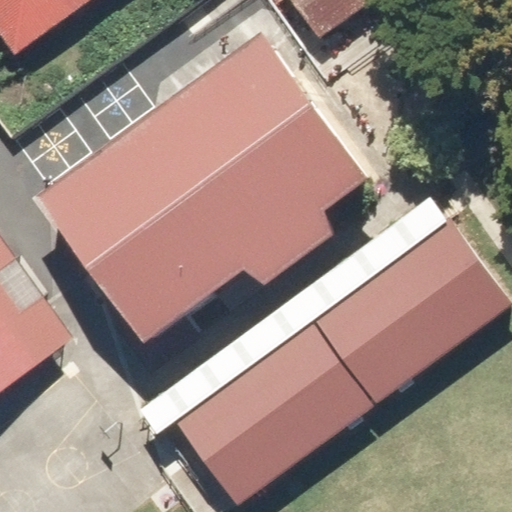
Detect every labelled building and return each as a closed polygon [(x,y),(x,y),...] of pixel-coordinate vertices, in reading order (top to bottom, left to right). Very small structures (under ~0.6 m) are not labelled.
[(0,0),(0,31),(15,51),(83,0),(0,0)] [(302,0),(324,29),(363,0),(302,0)] [(265,34),(39,195),(152,352),(378,190),(265,34)] [(511,280),(459,211),(183,418),(243,497),(511,294),(511,280)] [(0,369),(52,331),(0,261),(0,369)]
